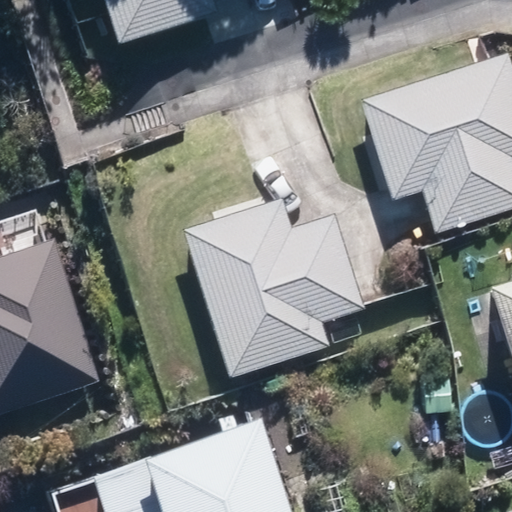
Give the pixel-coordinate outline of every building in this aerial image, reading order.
[(94,0),(110,47),(210,14),(205,0),(94,0)] [(511,160),(511,84),(502,54),(355,100),(386,199),(416,190),(430,234),(511,208),(511,168),(510,161),(511,160)] [(275,199),(175,230),(221,380),(322,348),(314,324),(358,310),(328,215),(285,229),(275,199)] [(0,413),(95,384),(50,242),(0,257),(0,413)] [(511,279),(490,287),(511,355),(511,279)] [(284,511),(254,419),(81,476),(92,511),(284,511)]
